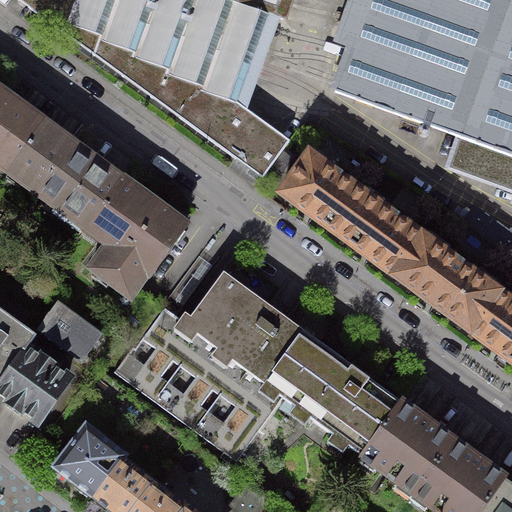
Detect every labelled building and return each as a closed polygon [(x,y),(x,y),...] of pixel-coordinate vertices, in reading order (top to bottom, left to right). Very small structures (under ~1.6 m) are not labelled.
[(0,0),(0,2),(5,7),(10,0),(17,0),(243,164),(262,179),(289,142),(236,103),(252,59),(268,15),(226,0),(0,0)] [(226,0),(268,15),(283,20),(284,20),(287,10),(286,10),(289,0),(226,0)] [(511,0),(353,0),(351,6),(346,20),(339,41),(353,46),(351,53),(345,67),(340,82),(336,93),(357,100),(357,101),(411,120),(477,143),(477,144),(511,156),(511,0)] [(12,101),(0,92),(0,165),(1,166),(1,167),(8,173),(44,124),(12,101)] [(82,152),(44,124),(8,173),(84,228),(120,180),(82,152)] [(311,215),(340,236),(367,198),(345,182),(347,180),(334,171),(333,173),(309,156),(282,194),(311,215)] [(152,203),(120,180),(84,228),(108,246),(91,269),(131,298),(139,286),(148,275),(149,275),(184,227),(152,203)] [(511,255),(498,246),(509,231),(444,183),(432,199),(511,256),(511,255)] [(368,256),(396,277),(424,239),(402,223),(403,221),(391,212),(389,214),(367,198),(340,236),(368,256)] [(469,330),(497,292),(466,270),(468,268),(456,259),(454,261),(424,239),(396,277),(433,303),(469,330)] [(282,398),(321,345),(259,300),(223,273),(185,325),(164,310),(135,350),(133,348),(114,373),(236,461),(282,398)] [(497,351),(511,361),(511,303),(497,292),(469,330),(497,351)] [(39,330),(78,357),(92,338),(97,341),(100,336),(57,305),(39,330)] [(35,336),(0,310),(0,384),(26,349),(35,336)] [(360,374),(321,345),(282,398),(362,456),(400,402),(400,403),(360,374)] [(0,395),(37,423),(69,380),(26,349),(0,384),(0,395)] [(402,403),(400,402),(362,456),(361,456),(362,457),(363,457),(377,467),(377,468),(378,468),(398,482),(398,483),(399,483),(414,494),(452,441),(432,427),(433,426),(432,425),(431,427),(426,423),(421,419),(422,418),(421,417),(420,418),(401,404),(402,403)] [(92,496),(123,456),(86,427),(70,448),(55,468),(92,496)] [(472,456),(452,441),(414,494),(429,505),(429,506),(430,506),(438,511),(481,511),(505,480),(505,479),(504,478),(504,479),(484,465),(485,464),(483,463),(483,464),(478,460),(474,457),(474,456),(473,455),(472,456)] [(129,511),(152,482),(123,459),(124,457),(123,456),(92,496),(112,511),(129,511)] [(511,511),(511,484),(505,480),(481,511),(511,511)] [(244,481),(226,506),(234,511),(258,511),(268,499),(244,481)] [(182,505),(152,482),(129,511),(178,511),(185,504),(184,503),(182,505)]
